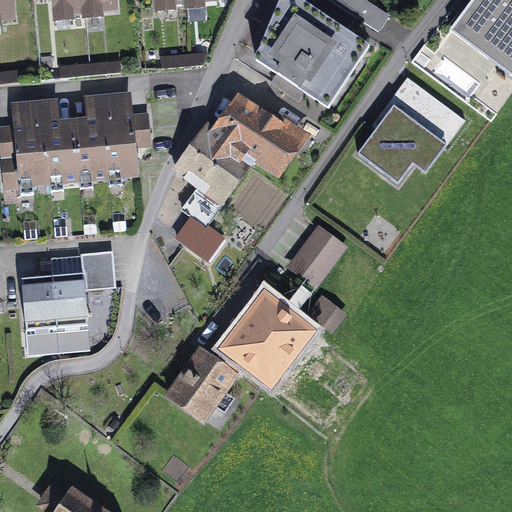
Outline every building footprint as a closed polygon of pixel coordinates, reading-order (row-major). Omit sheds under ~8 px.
[(0,0),(0,21),(14,21),(12,0),(0,0)] [(84,0),(54,0),(56,16),(86,13),(84,0)] [(84,0),(86,13),(116,11),(114,0),(84,0)] [(332,23),(297,0),(281,0),(257,62),(291,84),(332,23)] [(328,0),(379,33),(389,18),(361,0),(328,0)] [(511,0),(475,0),(450,33),(511,80),(511,0)] [(332,23),(291,84),(329,110),(370,49),(332,23)] [(209,56),(163,61),(164,70),(210,65),(209,56)] [(121,64),(60,70),(61,79),(122,73),(121,64)] [(19,74),(0,75),(0,85),(20,84),(19,74)] [(404,115),(394,108),(358,155),(399,186),(434,139),(446,149),(466,122),(423,90),(404,115)] [(301,141),(242,103),(216,136),(254,162),(275,177),(301,141)] [(106,151),(109,181),(139,179),(136,148),(151,146),(148,116),(126,118),(125,108),(109,109),(113,150),(106,151)] [(113,150),(109,109),(94,111),(95,122),(74,123),(79,184),(109,181),(106,151),(113,150)] [(79,184),(74,123),(53,125),(52,115),(37,116),(40,156),(48,155),(50,186),(79,184)] [(40,156),(37,116),(21,118),(22,129),(0,131),(5,190),(50,186),(48,155),(40,156)] [(206,230),(254,162),(216,136),(208,129),(176,172),(199,191),(182,212),(206,230)] [(114,223),(114,232),(127,232),(127,223),(114,223)] [(84,227),(85,236),(97,235),(96,226),(84,227)] [(55,229),(55,239),(68,238),(67,229),(55,229)] [(25,241),(37,241),(37,231),(25,231),(25,241)] [(83,257),(85,276),(54,278),(58,330),(89,327),(86,292),(116,289),(113,254),(83,257)] [(324,274),(302,258),(294,269),(316,285),(324,274)] [(58,330),(54,278),(23,280),(27,332),(58,330)] [(265,297),(224,351),(272,387),(313,333),(265,297)] [(310,316),(334,335),(347,317),(323,299),(310,316)] [(202,354),(169,397),(203,423),(236,379),(202,354)] [(36,511),(101,511),(72,492),(68,498),(51,486),(43,498),(34,510),(36,511)]
